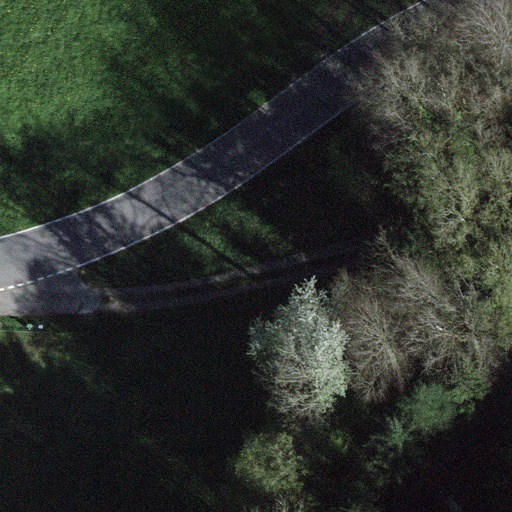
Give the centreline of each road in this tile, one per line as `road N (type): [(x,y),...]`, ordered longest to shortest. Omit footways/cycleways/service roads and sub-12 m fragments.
road 1 (tertiary): [(0,261),(88,233),(194,183),(483,0)]
road 2 (track): [(0,278),(79,298),(186,292),(410,243),(511,206)]
road 3 (track): [(407,511),(473,430),(511,397)]
